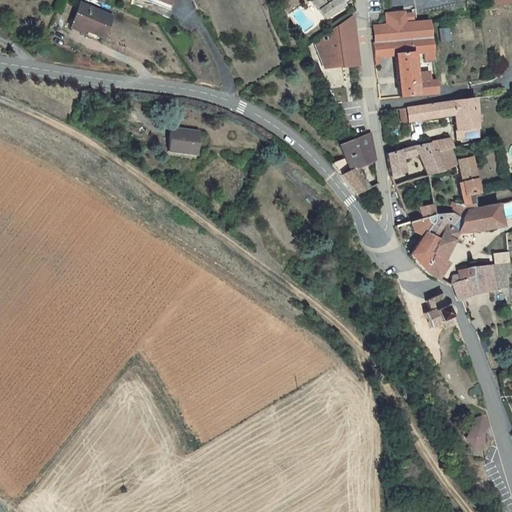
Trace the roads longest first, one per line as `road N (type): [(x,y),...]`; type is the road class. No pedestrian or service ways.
road 1 (track): [(0,99),(93,142),(344,329),(469,511)]
road 2 (tertiary): [(380,241),(304,148),(241,106),(180,87),(0,63)]
road 3 (tertiary): [(511,463),(447,289),(406,275),(380,241)]
road 4 (residential): [(380,241),(386,197),(360,0)]
